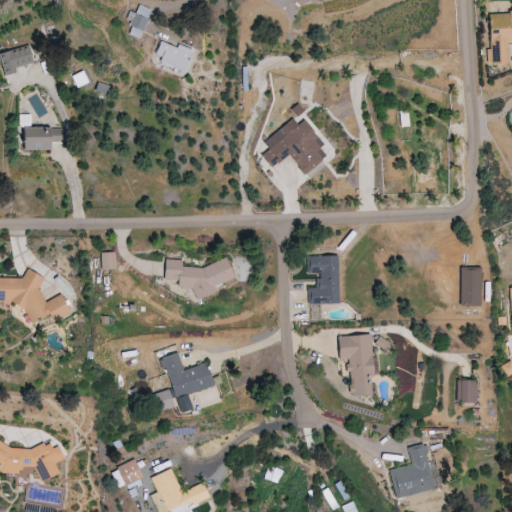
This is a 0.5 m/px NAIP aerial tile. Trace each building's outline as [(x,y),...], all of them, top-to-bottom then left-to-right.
[(150,9),(138,5),(128,34),(141,38),(150,9)] [(487,62),(490,61),(490,65),(505,65),(505,63),(511,63),(510,43),(511,43),(511,10),(510,11),(510,14),(491,14),(492,41),(490,42),(490,49),(487,49),(487,62)] [(190,51),(160,39),(152,59),(183,70),(190,51)] [(35,62),(33,46),(0,51),(0,62),(2,74),(17,72),(15,65),(35,62)] [(19,150),(49,150),(49,141),(60,141),(59,127),(30,128),(29,114),(18,115),(19,150)] [(262,140),(269,150),(261,154),(269,166),(289,154),(301,173),(327,158),(319,146),(320,145),(302,116),(262,140)] [(116,269),(115,252),(100,253),(101,269),(116,269)] [(338,256),(307,256),(307,273),(316,273),(317,288),(307,289),(307,304),(338,303),(338,256)] [(201,268),(181,266),(182,260),(164,258),(162,280),(175,281),(177,287),(191,288),(196,300),(214,292),(215,286),(234,278),(226,258),(201,268)] [(460,305),(481,306),(482,266),(466,266),(466,264),(462,264),(462,267),(461,267),(460,305)] [(0,277),(0,300),(6,301),(24,310),(30,323),(45,315),(55,320),(70,313),(61,294),(44,302),(38,289),(43,278),(26,269),(22,278),(0,277)] [(372,395),(369,334),(336,336),(337,360),(348,359),(350,396),(372,395)] [(187,394),(212,386),(205,363),(183,370),(177,353),(161,358),(178,413),(192,409),(187,394)] [(500,366),(506,377),(511,373),(511,361),(511,360),(500,366)] [(476,402),(476,380),(456,380),(456,403),(476,402)] [(172,408),(167,390),(150,394),(155,412),(172,408)] [(0,441),(0,472),(4,475),(19,470),(32,465),(39,481),(58,473),(54,463),(64,459),(58,446),(52,449),(42,442),(17,452),(0,441)] [(395,499),(435,489),(426,453),(429,453),(427,444),(408,449),(412,464),(387,470),(395,499)] [(125,485),(127,489),(143,483),(135,461),(109,470),(116,488),(125,485)] [(15,486),(30,485),(30,469),(15,470),(15,486)] [(152,477),(166,511),(186,511),(184,507),(208,497),(202,483),(180,492),(170,469),(152,477)] [(327,488),(321,491),(330,511),(340,507),(342,511),(356,511),(342,480),(334,484),(342,501),(335,504),(327,488)] [(156,511),(164,511),(166,511),(157,492),(149,496),(156,511)]
